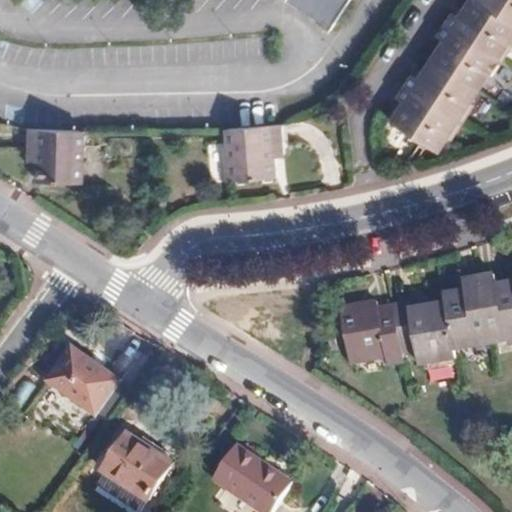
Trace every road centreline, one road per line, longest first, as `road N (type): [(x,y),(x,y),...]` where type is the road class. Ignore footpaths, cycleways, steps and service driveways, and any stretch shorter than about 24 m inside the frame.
road 1 (residential): [(511,170),(378,213),(190,241),(143,308)]
road 2 (tertiary): [(143,308),(358,433),(458,511)]
road 3 (residential): [(0,368),(79,269)]
